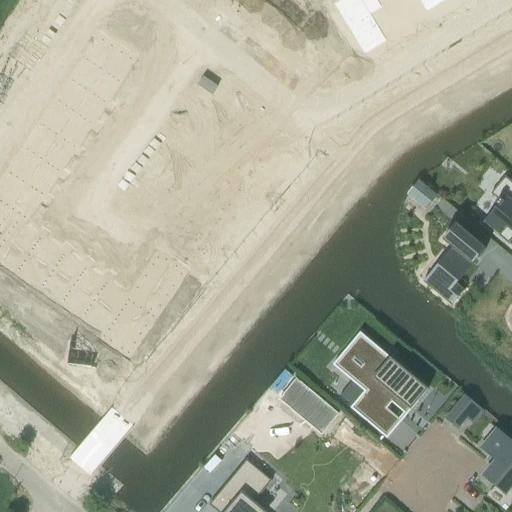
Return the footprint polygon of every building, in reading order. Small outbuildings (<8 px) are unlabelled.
[(289,0),(286,4),(300,16),(314,0),(289,0)] [(376,0),(337,0),(333,3),(363,53),(386,40),(370,14),(381,7),(376,0)] [(419,0),(426,11),(443,0),(419,0)] [(99,38),(0,183),(0,260),(105,332),(100,338),(127,356),(184,272),(157,254),(127,299),(16,223),(19,218),(23,221),(124,72),(130,77),(139,65),(99,38)] [(218,96),(211,105),(218,110),(225,100),(218,96)] [(208,111),(201,120),(208,125),(214,115),(208,111)] [(252,111),(242,126),(272,146),(282,132),(252,111)] [(201,120),(195,130),(201,134),(208,125),(201,120)] [(242,126),(232,141),(262,161),(272,146),(242,126)] [(187,141),(181,150),(188,155),(194,145),(187,141)] [(232,141),(222,156),(251,176),(262,161),(232,141)] [(181,150),(174,160),(181,164),(188,155),(181,150)] [(222,156),(212,171),(241,191),(251,176),(222,156)] [(167,170),(161,180),(167,184),(174,175),(167,170)] [(212,171),(201,186),(231,206),(241,191),(212,171)] [(498,206),(484,222),(499,235),(498,236),(508,245),(509,243),(511,245),(511,182),(505,177),(499,185),(491,194),(499,201),(496,205),(498,206)] [(161,180),(154,190),(161,194),(167,184),(161,180)] [(417,180),(410,189),(429,205),(436,196),(417,180)] [(201,186),(191,201),(221,221),(231,206),(201,186)] [(147,200),(141,210),(147,214),(154,205),(147,200)] [(191,201),(181,216),(211,236),(221,221),(191,201)] [(141,210),(134,219),(141,224),(147,214),(141,210)] [(181,216),(171,231),(201,251),(211,236),(181,216)] [(424,280),(422,282),(451,306),(464,290),(456,284),(485,249),(455,224),(453,226),(442,240),(451,248),(449,250),(450,251),(452,249),(455,252),(428,285),(425,282),(425,281),(424,280)] [(161,246),(191,266),(201,251),(171,231),(161,246)] [(360,335),(335,365),(366,392),(352,408),(386,437),(425,390),(360,335)] [(298,377),(279,399),(307,422),(325,400),(298,377)] [(440,411),(453,393),(445,388),(432,406),(440,411)] [(464,396),(445,419),(457,429),(466,418),(472,423),(483,411),(464,396)] [(511,442),(496,430),(480,448),(495,461),(482,476),(505,495),(511,486),(511,442)] [(291,442),(269,468),(309,502),(332,475),(291,442)] [(374,445),(364,457),(385,474),(395,461),(374,445)] [(246,460),(208,505),(216,511),(265,511),(262,510),(262,511),(249,500),(253,497),(256,499),(271,481),(246,460)] [(371,469),(357,485),(366,492),(380,476),(371,469)]
